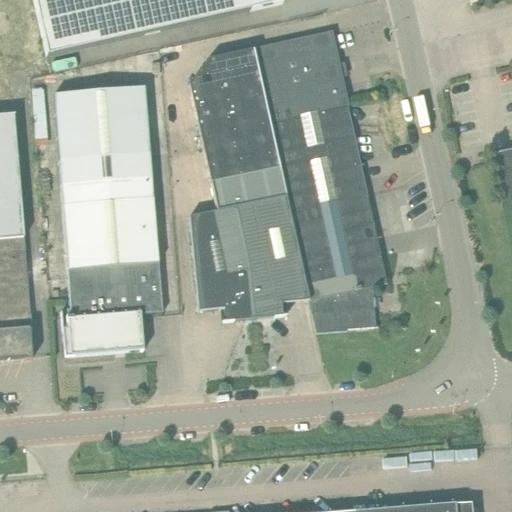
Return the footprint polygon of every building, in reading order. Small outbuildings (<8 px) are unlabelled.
[(32,0),(46,57),(282,4),(280,0),(32,0)] [(284,198),(308,302),(315,335),(377,330),(377,329),(375,329),(371,288),(386,285),(330,34),(252,51),(259,81),(265,110),(272,140),(278,170),(284,198)] [(259,81),(252,51),(208,60),(187,86),(190,96),(259,81)] [(265,110),(259,81),(190,96),(196,126),(265,110)] [(161,314),(146,155),(141,91),(52,98),(70,318),(65,318),(68,357),(142,351),(139,316),(161,314)] [(196,126),(202,155),(272,140),(265,110),(196,126)] [(13,116),(0,117),(0,360),(23,359),(23,361),(31,361),(29,332),(30,332),(13,117),(13,116)] [(202,155),(209,184),(278,170),(272,140),(202,155)] [(511,152),(499,155),(511,215),(511,152)] [(278,170),(209,184),(215,212),(234,208),(284,198),(278,170)] [(222,323),(223,324),(283,318),(283,316),(281,317),(280,305),(308,302),(284,198),(234,208),(215,212),(187,218),(197,313),(224,311),(225,322),(222,323)]
